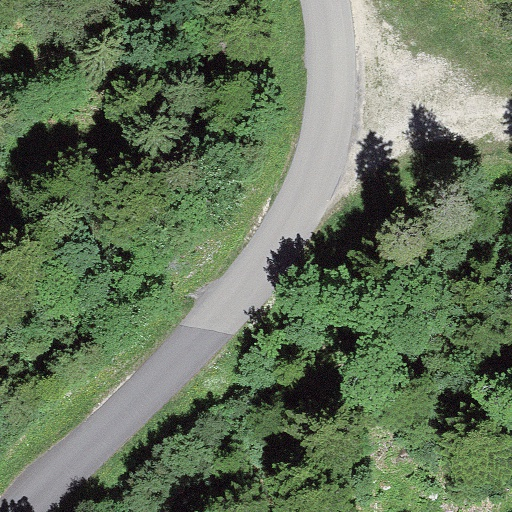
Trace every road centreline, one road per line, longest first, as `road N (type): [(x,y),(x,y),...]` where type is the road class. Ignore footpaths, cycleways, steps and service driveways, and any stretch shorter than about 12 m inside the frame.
road 1 (unclassified): [(325,0),(333,89),(326,138),(292,219),(233,303),(24,511)]
road 2 (track): [(333,89),(511,117)]
